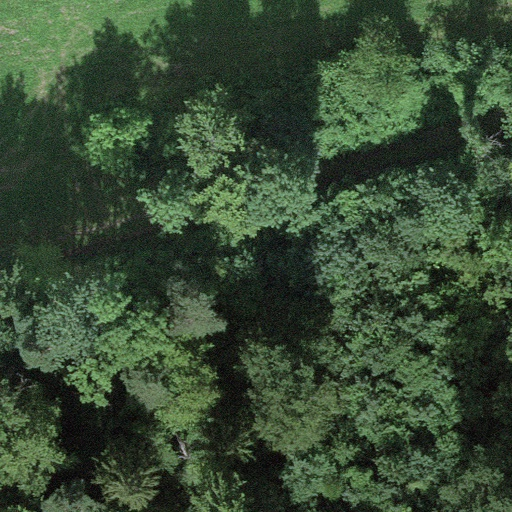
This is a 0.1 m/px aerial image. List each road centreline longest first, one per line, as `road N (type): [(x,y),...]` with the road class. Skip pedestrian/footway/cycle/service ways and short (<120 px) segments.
road 1 (track): [(0,267),(511,124)]
road 2 (track): [(511,8),(152,78)]
